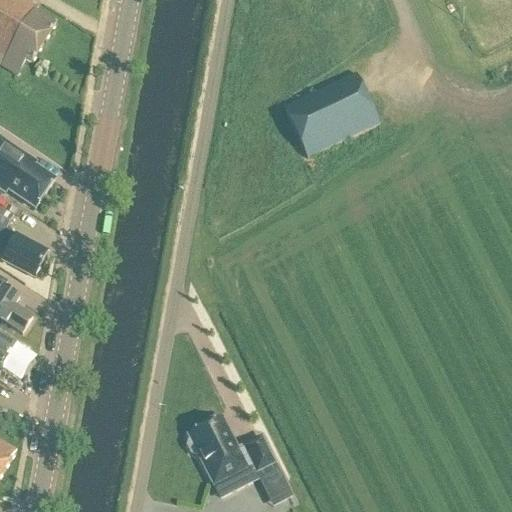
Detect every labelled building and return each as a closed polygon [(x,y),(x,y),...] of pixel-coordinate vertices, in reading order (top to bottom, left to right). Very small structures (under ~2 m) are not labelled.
[(32,68),(56,28),(35,16),(38,12),(22,2),(23,0),(0,0),(0,69),(17,79),(25,64),(32,68)] [(380,128),(355,79),(285,113),(308,161),(380,128)] [(0,190),(34,214),(53,185),(28,168),(30,165),(0,144),(0,190)] [(0,232),(6,236),(14,221),(0,213),(0,232)] [(35,282),(48,257),(15,240),(13,245),(0,238),(0,262),(3,264),(2,265),(35,282)] [(0,323),(22,339),(33,323),(14,310),(19,303),(2,291),(0,294),(0,323)] [(20,383),(34,361),(0,339),(0,373),(1,374),(2,371),(20,383)] [(221,422),(188,439),(190,443),(188,450),(191,457),(198,459),(213,489),(252,469),(256,477),(274,468),(261,442),(243,451),(244,452),(238,455),(221,422)] [(0,482),(16,457),(0,447),(0,482)]
